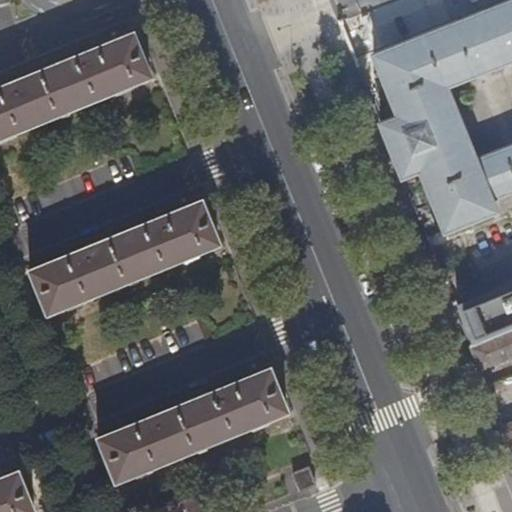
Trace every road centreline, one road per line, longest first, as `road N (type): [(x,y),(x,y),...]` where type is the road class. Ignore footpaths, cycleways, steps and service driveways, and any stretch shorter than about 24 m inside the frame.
road 1 (residential): [(0,448),(337,309)]
road 2 (residential): [(0,256),(270,144)]
road 3 (primary): [(337,309),(270,144)]
road 4 (primary): [(403,473),(337,309)]
road 5 (primary): [(270,144),(213,0)]
road 6 (residential): [(0,53),(133,0)]
